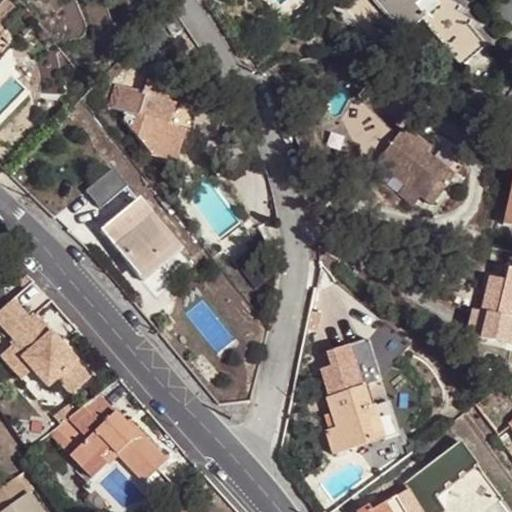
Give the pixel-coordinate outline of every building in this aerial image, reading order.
[(455,12),(458,8),(447,0),(374,0),(403,34),(421,19),(460,66),(483,47),(466,26),(469,22),(455,12)] [(511,0),(508,0),(499,12),(511,23),(511,21),(511,0)] [(2,36),(4,34),(0,30),(0,53),(10,44),(2,36)] [(143,93),(169,102),(172,92),(173,89),(147,80),(143,93)] [(172,92),(169,102),(143,93),(116,84),(109,108),(126,113),(123,121),(150,155),(174,163),(185,131),(192,133),(193,127),(193,115),(189,107),(187,103),(180,97),(172,92)] [(428,149),(403,129),(377,162),(431,204),(461,166),(432,144),(428,149)] [(511,179),(503,224),(511,226),(511,179)] [(155,259),(171,247),(148,219),(151,217),(138,201),(100,232),(141,282),(161,266),(155,259)] [(175,283),(193,268),(151,217),(148,219),(171,247),(155,259),(161,266),(175,283)] [(511,271),(507,270),(504,282),(489,278),(482,308),(473,306),(466,335),(506,345),(511,322),(511,321),(511,271)] [(25,290),(33,283),(22,273),(14,277),(25,290)] [(69,395),(90,377),(35,314),(30,319),(13,300),(0,311),(0,324),(16,342),(11,346),(22,358),(32,370),(48,387),(56,380),(69,395)] [(21,380),(32,370),(22,358),(11,368),(21,380)] [(358,365),(343,367),(346,382),(360,380),(358,365)] [(367,386),(362,387),(369,407),(374,405),(367,386)] [(362,387),(326,399),(331,414),(336,429),(328,431),(326,432),(333,455),(384,438),(374,405),(369,407),(362,387)] [(119,426),(124,422),(99,395),(68,419),(88,439),(70,456),(92,479),(106,464),(100,457),(109,448),(116,455),(143,483),(167,460),(139,431),(131,438),(119,426)] [(389,400),(374,405),(384,438),(400,433),(389,400)] [(331,414),(324,417),(328,431),(336,429),(331,414)] [(70,456),(88,439),(68,419),(49,434),(70,456)] [(124,422),(119,426),(131,438),(139,431),(127,419),(124,422)] [(405,490),(395,497),(404,511),(413,511),(418,510),(419,511),(439,511),(442,510),(433,497),(476,465),(459,442),(434,460),(446,477),(429,490),(422,487),(412,476),(409,479),(414,486),(407,492),(405,490)] [(106,464),(116,455),(109,448),(100,457),(106,464)] [(434,460),(412,476),(422,487),(429,490),(446,477),(434,460)] [(28,494),(35,489),(23,472),(16,478),(28,494)] [(41,511),(28,494),(16,478),(0,489),(0,511),(41,511)] [(402,484),(405,490),(407,492),(414,486),(409,479),(402,484)] [(369,511),(367,507),(358,511),(419,511),(418,510),(413,511),(404,511),(395,497),(370,511),(369,511)]
